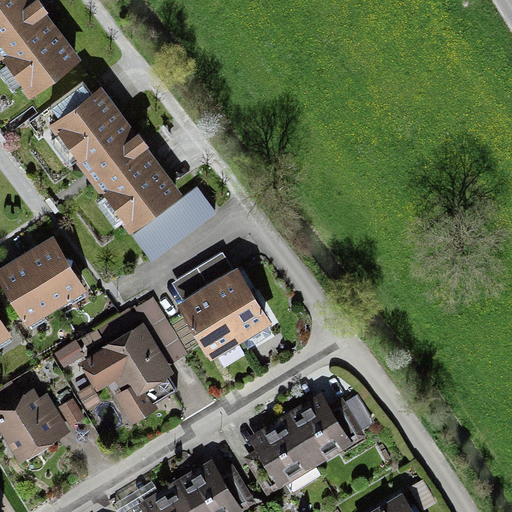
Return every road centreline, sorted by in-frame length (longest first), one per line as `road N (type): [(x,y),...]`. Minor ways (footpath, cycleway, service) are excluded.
road 1 (residential): [(49,511),(344,333)]
road 2 (residential): [(467,511),(344,333)]
road 3 (residential): [(344,333),(264,225)]
